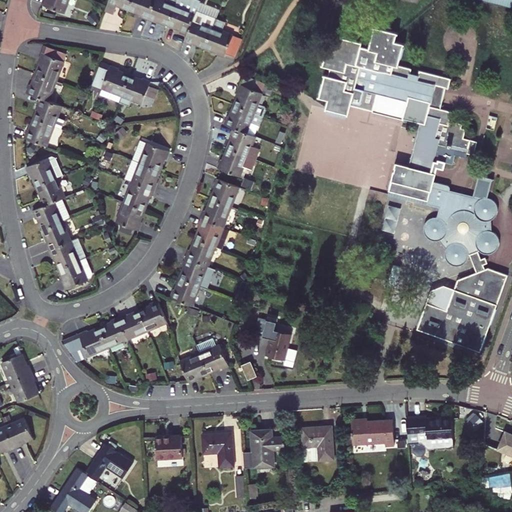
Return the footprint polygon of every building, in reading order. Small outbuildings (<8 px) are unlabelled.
[(67,13),(72,0),(48,0),(47,5),(67,13)] [(137,0),(113,0),(109,11),(118,14),(121,6),(133,10),(137,0)] [(137,0),(133,10),(145,15),(144,17),(152,20),(160,0),(137,0)] [(163,0),(160,0),(152,20),(160,23),(161,22),(172,26),(182,0),(171,0),(171,3),(163,0)] [(189,0),(182,0),(172,26),(184,31),(183,32),(191,35),(201,11),(203,7),(203,6),(189,0)] [(201,11),(191,35),(188,43),(196,46),(197,44),(209,49),(221,19),(204,13),(201,11)] [(232,23),(221,19),(209,49),(220,53),(219,55),(237,62),(246,40),(228,33),(232,23)] [(364,42),(342,37),(339,46),(329,44),(324,65),(333,68),(331,75),(326,74),(320,98),(330,101),(328,110),(350,116),(353,107),(374,112),(379,95),(409,102),(404,121),(422,126),(411,167),(407,166),(396,171),(393,181),(399,183),(432,190),(429,205),(441,208),(439,216),(437,218),(435,218),(434,219),(432,219),(429,221),(428,222),(427,224),(426,226),(426,227),(426,231),(426,233),(427,234),(429,238),(432,240),(435,241),(437,242),(440,242),(442,244),(444,247),(446,251),(447,256),(449,261),(452,265),(455,267),(459,268),(463,267),(466,266),(468,263),(470,260),(472,257),(473,256),(474,254),(476,253),(477,252),(479,252),(481,252),(482,252),(484,252),(485,254),(487,255),(488,255),(490,256),(492,255),(494,255),(495,254),(497,253),(500,249),(501,247),(501,245),(501,243),(501,241),(500,239),(499,237),(498,235),(495,232),(494,230),(494,229),(493,227),(493,225),(493,223),(494,222),(495,220),(496,219),(498,217),(499,215),(500,213),(500,210),(500,208),(499,206),(495,200),(494,199),(492,196),(491,193),(491,191),(492,189),(492,188),(493,184),(493,181),(492,179),(490,178),(487,177),(485,177),(483,178),(481,178),(479,179),(478,183),(474,196),(456,192),(454,191),(451,186),(449,185),(435,182),(439,168),(445,169),(447,162),(453,163),(456,155),(467,157),(469,154),(475,154),(478,143),(465,139),(467,131),(463,129),(464,125),(451,122),(453,113),(441,110),(446,89),(450,90),(452,80),(421,72),(420,77),(412,75),(413,70),(401,67),(407,45),(398,43),(400,35),(375,28),(370,50),(363,48),(364,42)] [(45,64),(40,75),(60,83),(71,55),(50,47),(43,63),(45,64)] [(123,70),(105,63),(97,84),(126,96),(134,77),(122,72),(123,70)] [(34,87),(31,94),(45,99),(52,102),(60,83),(40,75),(35,87),(34,87)] [(146,82),(134,77),(126,96),(146,104),(155,83),(147,79),(146,82)] [(258,83),(245,77),(241,87),(254,93),(258,83)] [(258,83),(254,93),(262,96),(266,86),(258,83)] [(240,96),(236,108),(263,119),(266,112),(265,109),(258,106),(262,96),(254,93),(241,87),(238,95),(240,96)] [(52,102),(45,99),(41,108),(43,108),(39,120),(58,127),(65,130),(69,121),(61,118),(65,107),(52,102)] [(263,119),(236,108),(231,119),(229,118),(225,127),(234,130),(246,135),(250,124),(258,128),(260,128),(263,119)] [(29,139),(49,147),(58,127),(39,120),(34,131),(32,130),(29,139)] [(360,120),(356,138),(373,142),(377,124),(360,120)] [(250,124),(246,135),(254,138),(258,128),(250,124)] [(252,148),(256,139),(254,138),(246,135),(234,130),(231,139),(233,140),(228,151),(256,163),(260,152),(252,148)] [(316,181),(309,218),(325,221),(340,145),(307,139),(299,178),(316,181)] [(151,144),(143,164),(163,171),(167,159),(169,160),(172,152),(151,144)] [(256,163),(228,151),(224,163),(222,162),(218,170),(240,179),(244,169),(252,172),(256,163)] [(366,156),(349,152),(327,248),(343,252),(366,156)] [(60,178),(66,175),(59,159),(54,157),(30,167),(33,175),(35,174),(40,186),(60,178)] [(128,180),(135,183),(157,192),(160,185),(158,184),(163,171),(143,164),(136,161),(128,180)] [(60,178),(40,186),(45,199),(43,200),(46,207),(57,203),(68,198),(60,178)] [(230,209),(238,189),(217,180),(213,189),(215,190),(211,201),(230,209)] [(135,183),(128,203),(147,210),(152,198),(154,199),(157,192),(135,183)] [(57,203),(65,222),(77,217),(68,198),(57,203)] [(222,228),(230,209),(211,201),(206,213),(204,213),(201,220),(222,228)] [(57,203),(46,207),(36,211),(40,220),(41,219),(46,230),(65,222),(57,203)] [(142,222),(147,210),(128,203),(120,223),(124,224),(135,229),(141,231),(144,223),(142,222)] [(383,227),(395,230),(402,207),(390,203),(383,227)] [(200,229),(195,240),(214,248),(221,251),(229,232),(222,228),(201,220),(198,228),(200,229)] [(52,250),(73,241),(65,222),(46,230),(51,242),(49,243),(52,250)] [(124,224),(121,230),(133,235),(135,229),(124,224)] [(73,241),(52,250),(56,258),(58,257),(62,269),(81,261),(89,257),(81,238),(73,241)] [(186,259),(207,268),(214,248),(195,240),(190,252),(189,251),(186,259)] [(186,259),(183,267),(184,268),(179,281),(198,289),(208,293),(216,272),(207,268),(186,259)] [(62,269),(68,282),(88,276),(81,261),(62,269)] [(68,282),(65,283),(69,291),(90,282),(88,276),(68,282)] [(191,308),(198,289),(179,281),(175,291),(172,291),(169,299),(191,308)] [(150,307),(138,312),(146,331),(167,322),(158,300),(150,304),(150,307)] [(127,316),(125,315),(118,317),(127,338),(146,331),(138,312),(127,316)] [(110,323),(98,327),(106,346),(127,338),(118,317),(111,320),(110,323)] [(294,334),(279,330),(281,321),(270,318),(266,335),(273,337),(268,355),(288,360),(294,334)] [(79,332),(88,353),(106,346),(98,327),(88,331),(86,330),(79,332)] [(88,353),(79,332),(61,339),(75,358),(88,353)] [(227,364),(219,343),(199,351),(206,370),(218,365),(219,367),(227,364)] [(206,370),(199,351),(178,359),(186,380),(197,376),(196,374),(206,370)] [(24,355),(5,362),(13,382),(34,374),(30,365),(28,365),(24,355)] [(256,373),(250,360),(242,363),(247,377),(256,373)] [(37,382),(34,374),(13,382),(21,402),(40,395),(35,383),(37,382)] [(431,415),(431,411),(422,412),(423,431),(432,431),(433,436),(460,434),(459,413),(431,415)] [(477,412),(469,420),(476,428),(484,420),(477,412)] [(397,420),(367,422),(367,418),(355,419),(357,444),(390,442),(390,446),(399,445),(397,420)] [(34,438),(26,419),(7,427),(15,448),(23,445),(22,443),(34,438)] [(252,443),(252,448),(245,448),(245,459),(275,457),(274,441),(285,440),(284,428),(273,429),(273,421),(254,422),(255,442),(252,443)] [(322,456),(337,455),(334,422),(305,424),(306,443),(322,442),(322,456)] [(7,427),(0,429),(0,451),(7,449),(7,451),(15,448),(7,427)] [(218,463),(234,462),(232,428),(203,430),(204,451),(217,450),(218,463)] [(511,457),(511,433),(509,432),(501,454),(511,457)] [(187,458),(186,438),(161,439),(162,460),(187,458)] [(136,461),(110,443),(89,473),(93,476),(101,481),(110,468),(124,478),(136,461)] [(81,468),(53,509),(56,511),(69,511),(74,505),(84,511),(91,511),(101,498),(85,487),(93,476),(89,473),(81,468)] [(239,488),(247,488),(246,469),(238,470),(239,488)] [(127,500),(119,511),(138,511),(140,509),(127,500)]
